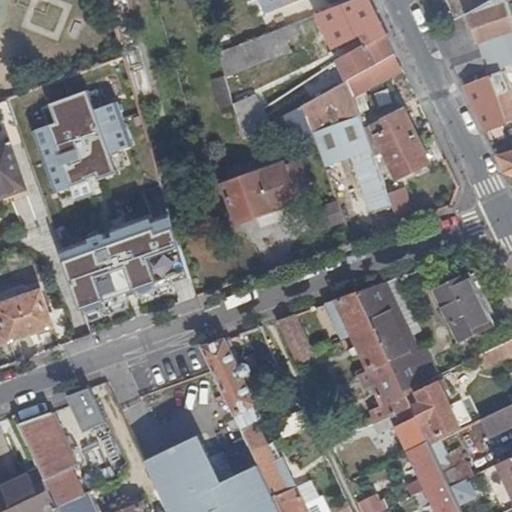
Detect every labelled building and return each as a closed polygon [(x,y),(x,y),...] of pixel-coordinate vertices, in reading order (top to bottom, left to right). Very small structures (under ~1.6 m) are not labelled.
[(262,0),(271,20),(318,0),(262,0)] [(388,37),(369,0),(367,0),(322,18),(336,53),(364,39),(369,49),(388,37)] [(499,0),(445,0),(456,24),(468,17),(499,0)] [(511,32),(511,16),(506,0),(499,0),(468,17),(479,44),(511,32)] [(468,17),(456,24),(439,33),(449,54),(479,44),(468,17)] [(304,26),(222,58),(229,82),(295,56),(291,45),(308,38),(304,26)] [(479,46),(511,34),(511,32),(479,44),(479,46)] [(449,54),(462,80),(489,68),(491,73),(511,66),(511,34),(479,46),(479,44),(449,54)] [(350,85),(398,58),(388,37),(369,49),(341,65),(350,85)] [(356,99),(405,75),(398,58),(350,85),(356,99)] [(462,80),(488,135),(511,124),(511,117),(502,96),(511,90),(511,87),(505,73),(493,78),(491,73),(489,68),(462,80)] [(233,95),(229,82),(218,86),(220,98),(233,95)] [(376,217),(395,210),(391,198),(378,161),(367,130),(356,99),(350,85),(328,97),(311,107),(305,111),(319,146),(328,169),(356,159),(376,217)] [(311,107),(328,97),(323,88),(306,98),(311,107)] [(63,121),(36,129),(59,203),(100,190),(97,180),(125,172),(119,152),(137,147),(123,101),(100,108),(95,90),(57,102),(63,121)] [(224,113),(236,110),(234,101),(233,95),(220,98),(224,113)] [(236,110),(237,111),(253,104),(249,95),(234,101),(236,110)] [(7,133),(19,128),(10,103),(0,106),(0,124),(3,124),(7,133)] [(237,111),(242,129),(264,115),(257,103),(253,104),(237,111)] [(305,152),(319,146),(305,111),(286,121),(295,146),(301,143),(305,152)] [(387,157),(420,141),(408,114),(383,126),(367,130),(378,161),(387,157)] [(242,129),(246,144),(272,129),(264,115),(242,129)] [(433,167),(420,141),(387,157),(401,183),(433,167)] [(0,202),(30,192),(13,145),(0,149),(0,202)] [(511,176),(511,154),(499,159),(507,175),(511,176)] [(242,227),(301,205),(301,203),(315,199),(303,166),(290,171),(289,168),(228,190),(242,227)] [(395,210),(400,225),(416,219),(407,192),(391,198),(395,210)] [(318,237),(349,225),(342,207),(312,219),(318,237)] [(96,323),(200,286),(173,211),(69,249),(96,323)] [(437,295),(461,345),(496,328),(472,278),(437,295)] [(360,296),(392,364),(408,395),(435,382),(389,286),(360,296)] [(0,347),(55,329),(40,289),(0,303),(0,347)] [(366,358),(374,372),(392,364),(360,296),(330,307),(335,318),(321,325),(331,347),(340,343),(343,350),(349,348),(347,342),(357,338),(362,349),(353,353),(358,362),(366,358)] [(317,361),(299,318),(284,323),(281,324),(301,369),(317,361)] [(229,344),(207,351),(244,429),(258,423),(265,419),(247,381),(252,378),(254,373),(252,369),(247,368),(242,370),(229,344)] [(488,373),(511,361),(511,344),(482,359),(488,373)] [(439,511),(464,511),(455,491),(434,449),(408,395),(392,364),(374,372),(374,373),(364,378),(371,393),(381,389),(439,511)] [(444,444),(476,429),(466,405),(454,411),(446,394),(442,385),(440,379),(435,382),(408,395),(434,449),(444,444)] [(442,385),(446,394),(451,391),(447,383),(442,385)] [(94,392),(71,400),(87,431),(108,421),(94,392)] [(337,399),(335,394),(320,400),(322,406),(337,399)] [(511,411),(476,429),(484,446),(511,432),(511,411)] [(315,429),(309,414),(281,426),(287,441),(315,429)] [(98,511),(91,495),(87,497),(75,471),(81,467),(57,416),(23,428),(42,466),(62,511),(98,511)] [(108,421),(87,431),(89,436),(111,426),(108,421)] [(258,423),(244,429),(247,435),(261,429),(258,423)] [(284,511),(334,511),(328,499),(309,508),(287,460),(284,462),(277,447),(271,451),(261,429),(247,435),(263,469),(284,511)] [(92,463),(119,453),(114,439),(87,449),(92,463)] [(284,511),(263,469),(227,486),(204,439),(167,457),(193,511),(284,511)] [(457,490),(478,480),(464,451),(450,458),(444,444),(434,449),(455,491),(457,490)] [(150,465),(172,511),(193,511),(167,457),(150,465)] [(0,503),(4,511),(62,511),(42,466),(22,476),(24,481),(0,492),(0,503)] [(510,482),(503,468),(478,480),(457,490),(463,502),(483,492),(484,494),(510,482)] [(0,485),(0,492),(24,481),(22,476),(0,485)] [(364,511),(381,511),(390,508),(382,492),(360,502),(364,511)] [(145,500),(147,505),(131,511),(157,511),(151,497),(145,500)]
